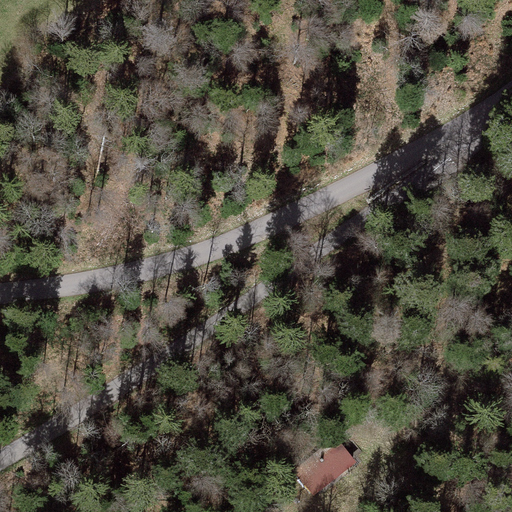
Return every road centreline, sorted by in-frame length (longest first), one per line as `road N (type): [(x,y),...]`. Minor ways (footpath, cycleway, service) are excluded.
road 1 (unclassified): [(0,460),(124,385),(442,165),(498,105)]
road 2 (tertiary): [(498,105),(212,247),(147,267),(0,290)]
